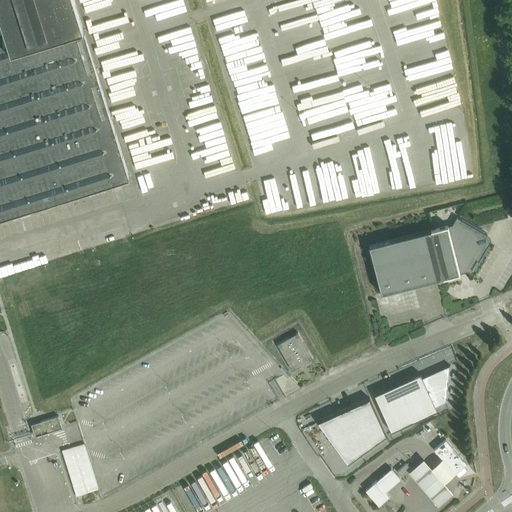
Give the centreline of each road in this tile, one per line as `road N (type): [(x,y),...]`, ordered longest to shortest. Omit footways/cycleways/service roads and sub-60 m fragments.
road 1 (unknown): [(24,454),(100,433),(254,354)]
road 2 (unclassified): [(280,415),(494,320)]
road 3 (unclassified): [(97,511),(280,415)]
